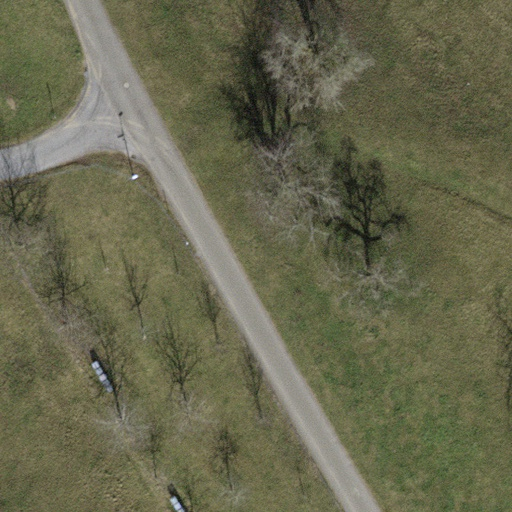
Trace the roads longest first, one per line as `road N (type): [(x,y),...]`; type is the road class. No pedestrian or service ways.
road 1 (unclassified): [(142,110),(366,511)]
road 2 (unclassified): [(142,110),(0,164)]
road 3 (unclassified): [(91,0),(142,110)]
